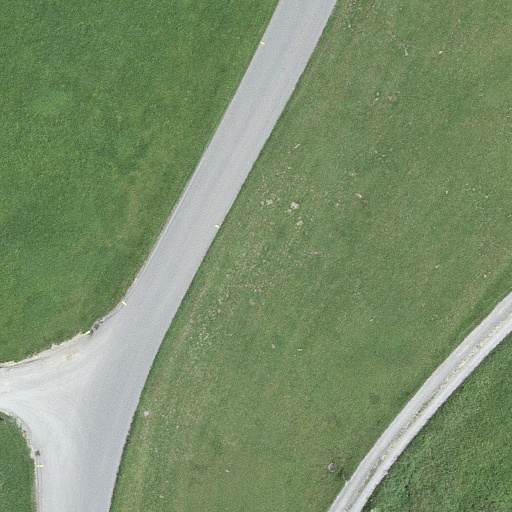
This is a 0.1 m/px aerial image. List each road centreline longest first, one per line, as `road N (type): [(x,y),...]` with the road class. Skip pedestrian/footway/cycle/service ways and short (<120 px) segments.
road 1 (tertiary): [(104,395),(311,0)]
road 2 (track): [(511,313),(420,407),(344,511)]
road 3 (tertiary): [(76,511),(104,395)]
